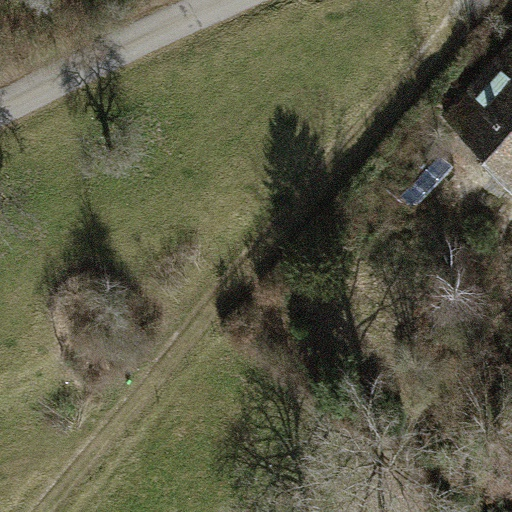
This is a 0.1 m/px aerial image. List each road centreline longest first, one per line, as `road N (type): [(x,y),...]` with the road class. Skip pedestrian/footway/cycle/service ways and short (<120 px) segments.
road 1 (track): [(469,0),(384,114),(40,511)]
road 2 (residential): [(0,109),(232,0)]
